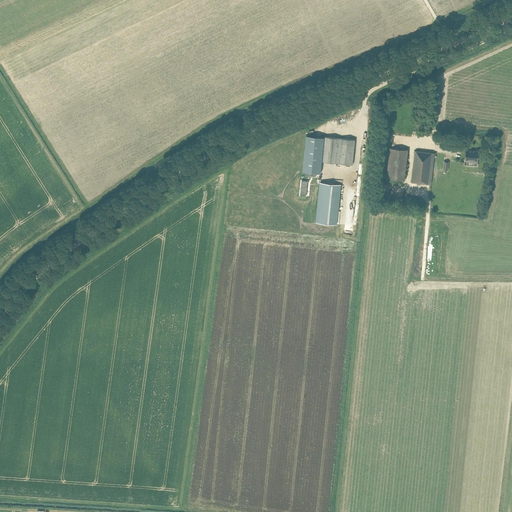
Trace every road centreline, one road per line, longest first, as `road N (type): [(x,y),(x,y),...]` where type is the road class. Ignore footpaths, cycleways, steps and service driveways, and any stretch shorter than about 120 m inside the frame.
road 1 (tertiary): [(0,319),(60,256),(202,158),(373,80)]
road 2 (tertiary): [(373,80),(511,21)]
road 3 (unclassified): [(373,80),(411,77),(511,30)]
